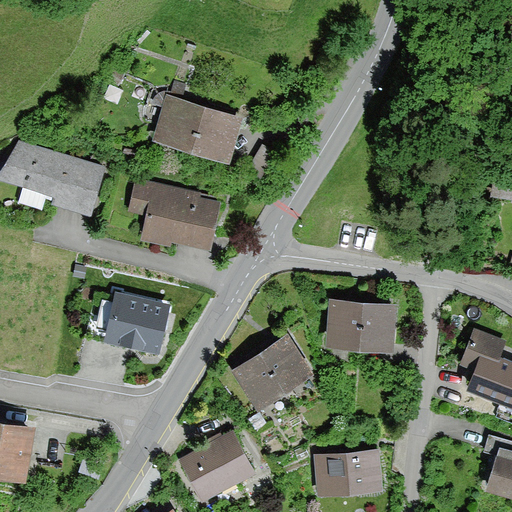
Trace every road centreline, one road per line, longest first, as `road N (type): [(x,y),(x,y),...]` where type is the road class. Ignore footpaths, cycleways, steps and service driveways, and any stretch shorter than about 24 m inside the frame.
road 1 (tertiary): [(259,252),(96,511)]
road 2 (tertiary): [(398,0),(363,86),(259,252)]
road 3 (unclassified): [(408,511),(435,279)]
road 4 (residential): [(259,252),(435,279)]
